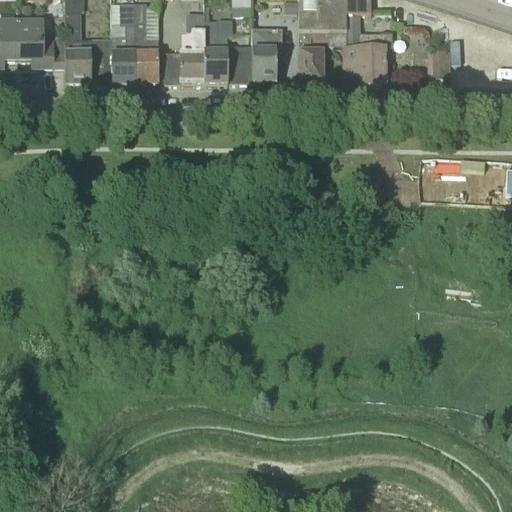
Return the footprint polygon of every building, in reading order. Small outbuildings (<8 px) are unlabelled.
[(109,92),(110,45),(79,45),(79,18),(82,18),(81,0),(62,0),(63,42),(63,73),(64,92),(109,92)] [(250,13),(249,0),(230,0),(231,12),(250,13)] [(263,0),(249,0),(250,13),(251,53),(251,89),(251,91),(275,91),(273,56),(263,56),(263,0)] [(343,21),(342,0),(297,0),(298,92),(322,92),(322,56),(310,56),(310,39),(327,39),(327,56),(343,56),(343,21)] [(342,0),(343,21),(358,21),(368,21),(366,0),(342,0)] [(285,17),(297,17),(297,5),(285,5),(285,17)] [(145,9),(133,10),(134,92),(157,91),(157,60),(157,45),(145,46),(145,9)] [(134,92),(133,10),(118,10),(118,32),(124,32),(124,44),(110,44),(110,45),(109,92),(134,92)] [(179,60),(157,60),(157,91),(203,91),(202,27),(202,19),(185,19),(185,38),(191,38),(191,58),(179,58),(179,60)] [(358,40),(358,21),(343,21),(343,56),(344,78),(344,84),(341,84),(341,88),(358,88),(358,92),(383,92),(383,58),(391,57),(391,39),(358,40)] [(251,89),(251,53),(226,53),(226,42),(216,42),(216,27),(202,27),(203,91),(227,91),(227,90),(251,89)] [(0,66),(17,66),(17,29),(0,28),(0,66)] [(63,42),(42,42),(42,28),(17,29),(17,66),(40,66),(40,73),(63,73),(63,42)] [(447,84),(447,58),(428,58),(429,84),(447,84)] [(452,278),(449,297),(475,301),(478,282),(452,278)]
